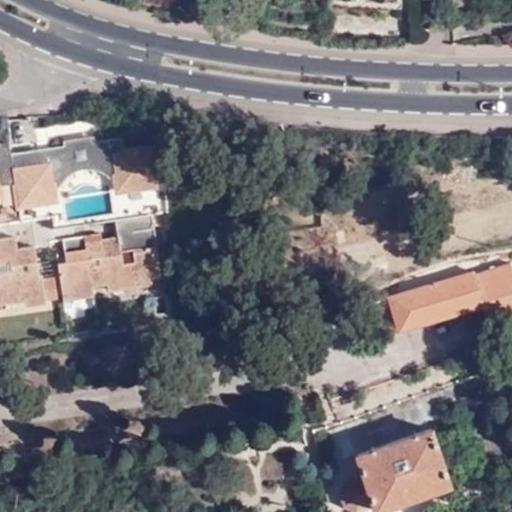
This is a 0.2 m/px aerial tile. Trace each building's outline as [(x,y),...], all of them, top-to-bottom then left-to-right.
[(0,224),(53,217),(50,201),(54,200),(56,191),(61,181),(70,174),(82,169),(92,169),(100,171),(110,177),(116,183),(119,190),(155,185),(149,146),(123,150),(121,138),(9,154),(7,142),(0,143),(0,224)] [(152,213),(133,216),(134,229),(117,231),(118,238),(103,240),(104,247),(86,250),(85,242),(84,238),(63,241),(66,264),(57,265),(63,298),(93,293),(92,285),(105,283),(107,289),(152,282),(151,276),(161,274),(152,213)] [(134,229),(133,216),(116,218),(117,231),(134,229)] [(0,302),(24,298),(25,305),(45,302),(42,277),(39,277),(34,247),(16,249),(15,240),(0,241),(0,302)] [(103,240),(85,242),(86,250),(104,247),(103,240)] [(511,320),(511,275),(508,262),(389,297),(398,330),(481,307),(488,328),(511,320)] [(471,440),(481,471),(511,460),(511,407),(477,420),(476,415),(464,418),(454,387),(323,432),(332,461),(357,454),(362,475),(347,480),(340,493),(344,506),(357,510),(374,505),(376,508),(447,483),(437,452),(471,440)]
